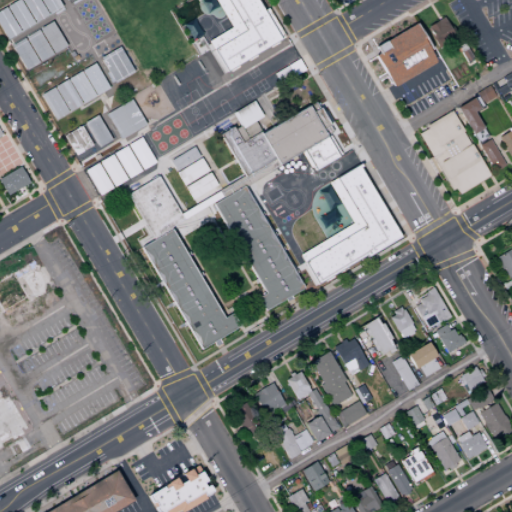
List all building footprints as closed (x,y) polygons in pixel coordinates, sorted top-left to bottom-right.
[(19,31),(32,24),(18,0),(16,0),(5,6),(19,31)] [(45,18),(37,0),(21,0),(31,23),(45,18)] [(60,8),(55,0),(38,0),(47,15),(60,8)] [(225,5),(233,0),(255,0),(258,4),(233,19),(232,17),(225,5)] [(0,30),(5,40),(19,33),(4,7),(0,9),(0,30)] [(240,31),(265,16),(273,29),(248,44),(240,31)] [(442,18),(448,30),(451,29),(457,40),(437,50),(424,27),(438,20),(442,18)] [(64,47),(51,21),(38,29),(51,54),(64,47)] [(371,56),(375,54),(373,52),(371,48),(411,25),(433,63),(390,88),(382,76),(371,56)] [(38,63),(51,55),(36,30),(23,38),(38,63)] [(248,45),(274,30),(282,43),(256,58),(248,45)] [(36,65),(23,39),(10,45),(23,71),(36,65)] [(463,44),(473,61),(465,65),(455,48),(463,44)] [(98,58),(112,82),(131,72),(118,47),(98,58)] [(81,70),(94,62),(109,87),(96,95),(81,70)] [(286,66),(293,77),(280,85),(273,74),(286,66)] [(67,78),(80,70),(95,96),(82,103),(67,78)] [(511,70),(511,94),(510,96),(509,96),(501,83),(503,82),(501,77),(511,70)] [(54,86),(67,78),(82,104),(69,111),(54,86)] [(40,94),(53,86),(68,111),(55,119),(40,94)] [(473,93),(485,87),(492,98),(480,105),(473,93)] [(486,138),(471,113),(481,107),(475,96),(454,109),(475,144),(486,138)] [(143,127),(131,100),(105,112),(117,139),(143,127)] [(506,101),(508,104),(507,104),(509,107),(508,108),(510,111),(507,113),(501,104),(506,101)] [(229,115),(251,102),(261,118),(239,131),(229,115)] [(313,102),(331,132),(323,137),(305,107),(313,102)] [(259,134),(305,106),(305,107),(323,137),(324,137),(278,165),(274,159),(259,134)] [(448,111),(488,176),(480,181),(456,195),(446,178),(443,180),(416,134),(425,129),(423,126),(448,111)] [(84,122),(96,114),(111,139),(99,147),(84,122)] [(80,125),(92,145),(75,155),(63,136),(80,125)] [(217,135),(230,127),(239,143),(258,132),(259,134),(274,159),(243,178),(217,135)] [(511,136),(511,160),(510,162),(496,138),(507,131),(510,137),(511,136)] [(127,145),(140,137),(153,159),(155,162),(142,170),(127,145)] [(487,140),(503,166),(492,172),(477,146),(487,140)] [(113,153),(126,145),(141,171),(128,178),(113,153)] [(170,164),(194,150),(198,157),(174,171),(170,164)] [(299,164),(321,151),(327,162),(306,175),(299,164)] [(99,162),(111,154),(126,179),(114,187),(99,162)] [(322,171),(347,156),(363,181),(338,196),(322,171)] [(175,172),(200,157),(208,170),(183,186),(175,172)] [(84,170),(97,162),(112,187),(99,195),(84,170)] [(0,184),(0,177),(19,166),(29,182),(7,196),(0,184)] [(184,187),(209,172),(217,185),(192,200),(184,187)] [(183,220),(157,176),(126,194),(152,238),(183,220)] [(338,201),(365,184),(386,218),(384,219),(358,235),(338,201)] [(303,288),(242,186),(212,204),(264,293),(256,298),(264,311),(287,298),(303,288)] [(316,219),(320,228),(344,217),(340,207),(316,219)] [(383,221),(390,234),(366,249),(358,236),(383,221)] [(238,327),(230,313),(223,318),(170,229),(139,247),(199,349),(215,340),(238,327)] [(337,245),(348,264),(325,278),(313,259),(337,245)] [(511,247),(511,279),(509,281),(495,257),(511,247)] [(367,253),(369,256),(356,264),(354,261),(367,253)] [(413,307),(414,306),(419,303),(418,300),(425,296),(423,293),(424,293),(424,292),(426,290),(430,288),(447,318),(438,323),(439,324),(434,327),(433,325),(426,329),(413,307)] [(388,318),(393,315),(391,311),(395,309),(399,307),(401,310),(403,309),(411,324),(410,324),(414,330),(412,331),(413,333),(408,337),(407,335),(402,338),(402,337),(401,338),(398,332),(397,332),(388,318)] [(361,325),(374,318),(378,324),(381,323),(390,339),(388,340),(392,347),(379,355),(376,351),(374,352),(368,340),(370,339),(367,335),(365,337),(362,331),(364,329),(361,325)] [(433,331),(443,325),(444,326),(447,331),(450,329),(454,336),(456,335),(458,337),(459,337),(462,343),(446,353),(433,331)] [(349,375),(334,350),(332,347),(339,343),(338,342),(339,342),(344,339),(346,342),(352,338),(367,365),(349,375)] [(405,355),(426,342),(434,357),(413,369),(405,355)] [(309,362),(328,351),(345,381),(342,382),(350,396),(332,407),(319,385),(322,384),(309,362)] [(389,362),(400,356),(415,381),(404,387),(389,362)] [(421,376),(436,371),(432,362),(418,367),(421,376)] [(458,376),(472,367),(476,373),(479,378),(482,382),(480,383),(467,391),(463,385),(459,377),(458,376)] [(306,394),(296,400),(292,393),(284,380),(289,377),(294,375),(299,372),(308,387),(307,387),(310,391),(306,394)] [(271,383),(284,406),(275,412),(272,407),(262,413),(251,395),(261,389),(271,383)] [(353,390),(362,385),(370,399),(361,404),(353,390)] [(316,411),(306,394),(310,391),(313,389),(324,406),(316,411)] [(438,389),(444,399),(433,406),(427,396),(438,389)] [(469,398),(484,389),(490,400),(476,409),(475,408),(469,398)] [(464,401),(469,398),(475,408),(470,411),(464,401)] [(334,415),(357,401),(364,414),(342,428),(334,415)] [(232,410),(245,402),(256,422),(244,429),(243,429),(232,410)] [(476,414),(493,403),(501,416),(502,415),(506,423),(505,423),(510,430),(492,441),(487,433),(486,433),(481,424),(481,423),(476,414)] [(314,412),(316,411),(324,406),(337,428),(327,434),(314,412)] [(413,406),(422,420),(420,421),(412,426),(410,428),(401,413),(413,406)] [(439,415),(442,425),(456,421),(452,411),(439,415)] [(457,418),(469,411),(476,423),(464,431),(457,418)] [(305,425),(310,421),(314,418),(315,418),(318,416),(329,434),(316,443),(305,425)] [(420,421),(422,425),(414,430),(412,426),(420,421)] [(244,429),(247,435),(260,428),(256,422),(244,429)] [(375,429),(385,423),(386,424),(392,434),(382,440),(375,429)] [(274,436),(287,428),(292,436),(298,432),(298,433),(303,430),(311,442),(298,451),(299,453),(289,459),(274,436)] [(427,440),(425,442),(421,444),(416,436),(423,432),(427,439),(427,440)] [(427,446),(425,442),(427,440),(427,439),(439,432),(442,437),(427,446)] [(457,443),(454,438),(465,432),(468,437),(457,443)] [(455,444),(457,443),(468,437),(475,433),(484,448),(464,459),(455,444)] [(356,441),(367,434),(368,435),(374,445),(368,448),(363,452),(357,442),(356,441)] [(427,447),(427,446),(442,437),(443,437),(457,461),(453,463),(454,466),(451,468),(447,470),(445,467),(441,470),(427,447)] [(331,452),(345,444),(347,448),(348,447),(354,457),(349,459),(349,461),(345,463),(345,462),(338,466),(333,456),(334,456),(331,452)] [(408,451),(415,447),(431,472),(420,479),(412,483),(399,461),(410,455),(408,451)] [(321,459),(330,453),(337,464),(328,470),(321,459)] [(298,471),(314,461),(314,462),(327,482),(311,492),(298,471)] [(383,471),(394,464),(409,489),(406,491),(408,493),(405,494),(402,497),(400,494),(398,496),(383,471)] [(155,511),(146,496),(175,479),(178,485),(184,481),(180,475),(189,469),(193,476),(200,472),(206,482),(202,484),(204,487),(208,485),(212,492),(203,497),(204,499),(182,511),(177,511),(175,511),(155,511)] [(47,511),(75,496),(116,471),(134,501),(115,511),(47,511)] [(431,472),(432,475),(423,480),(422,481),(420,479),(431,472)] [(370,480),(381,474),(396,497),(393,499),(394,501),(391,503),(388,505),(386,503),(384,504),(370,480)] [(371,511),(380,506),(368,486),(353,495),(356,499),(351,502),(357,511),(371,511)] [(298,490),(305,501),(303,503),(308,511),(305,511),(302,511),(298,505),(291,509),(289,505),(285,497),(287,496),(298,490)] [(326,511),(335,507),(337,511),(339,510),(337,507),(346,501),(351,511),(326,511)]
